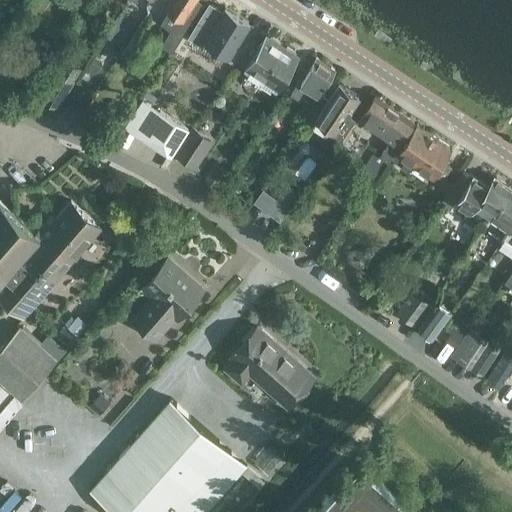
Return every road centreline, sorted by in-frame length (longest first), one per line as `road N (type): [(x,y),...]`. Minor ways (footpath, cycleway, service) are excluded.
road 1 (residential): [(511,428),(184,191),(0,111)]
road 2 (tertiary): [(264,0),(511,160)]
